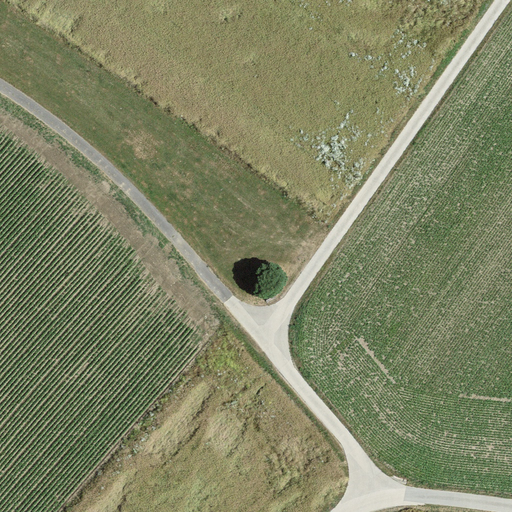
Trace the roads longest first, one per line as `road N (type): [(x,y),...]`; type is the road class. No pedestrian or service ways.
road 1 (track): [(503,0),(261,340),(401,502)]
road 2 (track): [(261,340),(108,166),(0,86)]
road 3 (track): [(511,509),(401,502),(352,511)]
